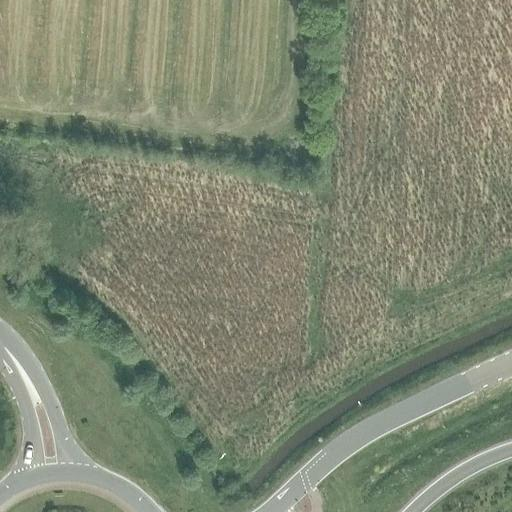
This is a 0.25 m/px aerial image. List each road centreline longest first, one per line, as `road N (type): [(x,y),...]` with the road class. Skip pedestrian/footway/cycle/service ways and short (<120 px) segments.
road 1 (unclassified): [(275,511),(346,445),(511,363)]
road 2 (secondary): [(82,474),(48,402),(0,343)]
road 3 (secondary): [(0,348),(27,408),(25,481)]
